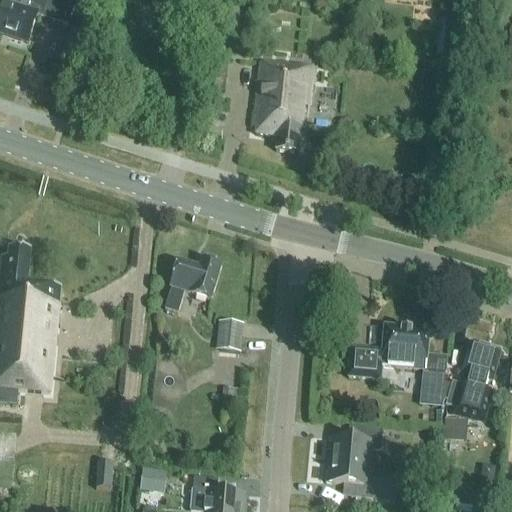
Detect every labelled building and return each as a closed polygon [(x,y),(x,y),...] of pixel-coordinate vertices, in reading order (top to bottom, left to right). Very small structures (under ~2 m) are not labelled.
[(0,0),(0,37),(27,46),(40,16),(68,28),(75,2),(69,0),(46,0),(44,0),(0,0)] [(237,31),(241,0),(227,0),(223,29),(237,31)] [(277,138),(275,154),(297,156),(300,130),(306,130),(312,71),(260,65),(253,129),(256,130),(255,136),(277,138)] [(0,390),(49,396),(60,287),(27,284),(30,252),(9,251),(8,261),(1,260),(0,271),(0,390)] [(211,302),(221,269),(202,263),(199,271),(178,264),(172,285),(171,290),(165,312),(177,316),(184,294),(192,296),(192,297),(211,302)] [(239,354),(242,326),(222,324),(219,352),(239,354)] [(350,351),(347,380),(379,383),(381,369),(425,373),(423,394),(443,396),(445,376),(446,359),(427,357),(429,334),(384,329),(382,354),(350,351)] [(494,379),(501,354),(469,345),(461,375),(463,375),(460,387),(452,384),(446,404),(445,408),(454,410),(452,417),(482,425),(491,395),(485,394),(488,384),(492,385),(494,379)] [(446,423),(445,443),(466,445),(468,425),(446,423)] [(330,440),(328,462),(369,466),(370,453),(380,454),(382,432),(357,429),(356,442),(330,440)] [(397,482),(385,481),(368,480),(369,466),(328,462),(325,485),(352,487),(350,500),(395,504),(397,482)] [(111,493),(113,466),(98,464),(95,491),(111,493)] [(492,491),(494,470),(482,468),(480,490),(492,491)] [(142,475),(141,492),(164,495),(166,475),(143,473),(142,475)] [(217,482),(194,480),(192,505),(193,509),(196,511),(203,511),(202,511),(242,511),(243,496),(216,494),(217,482)] [(452,511),(453,503),(439,501),(438,511),(452,511)]
